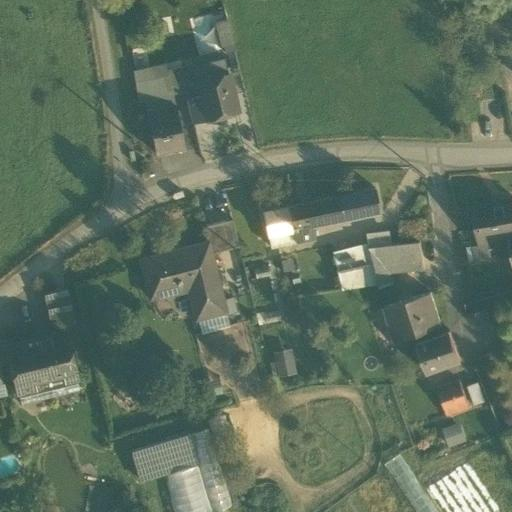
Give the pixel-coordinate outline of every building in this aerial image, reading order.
[(221,48),(233,45),(227,21),(215,23),(221,48)] [(194,67),(197,81),(228,74),(224,59),(194,67)] [(501,61),(510,110),(511,109),(511,69),(510,60),(501,61)] [(134,71),(136,84),(169,77),(168,72),(166,65),(134,71)] [(169,77),(173,96),(187,93),(181,68),(168,72),(169,77)] [(201,97),(207,119),(237,112),(228,74),(197,81),(201,97)] [(139,103),(144,102),(173,96),(169,77),(136,84),(139,103)] [(176,105),(173,96),(144,102),(146,112),(176,105)] [(187,100),(193,124),(207,120),(207,119),(201,97),(187,100)] [(156,154),(185,148),(176,105),(146,112),(156,154)] [(375,188),(337,196),(342,220),(380,212),(375,188)] [(337,196),(288,206),(293,230),(295,242),(315,238),(312,226),(342,220),(337,196)] [(503,241),(511,239),(511,198),(502,200),(503,204),(474,209),(479,239),(492,237),(493,245),(494,249),(505,247),(503,241)] [(263,211),(268,236),(293,230),(288,206),(263,211)] [(208,243),(210,254),(239,247),(238,242),(232,219),(203,226),(208,243)] [(295,242),(293,230),(268,236),(270,247),(295,242)] [(366,234),(367,246),(367,248),(390,245),(389,231),(366,234)] [(487,246),(493,245),(492,237),(479,239),(480,245),(473,247),(475,262),(489,259),(487,246)] [(367,248),(375,275),(390,273),(423,270),(420,242),(390,245),(367,248)] [(192,281),(201,317),(225,311),(222,300),(210,254),(208,243),(142,260),(150,292),(192,281)] [(375,275),(367,248),(367,246),(341,253),(351,290),(378,285),(375,275)] [(333,255),(341,292),(351,290),(341,253),(333,255)] [(398,302),(390,273),(375,275),(378,285),(384,307),(398,302)] [(51,325),(55,328),(75,323),(66,288),(43,293),(51,325)] [(394,342),(407,337),(441,325),(430,292),(398,302),(384,307),(394,342)] [(225,311),(226,315),(235,313),(231,297),(222,300),(225,311)] [(443,334),(441,325),(407,337),(410,346),(416,343),(443,334)] [(10,361),(18,392),(76,378),(64,331),(7,345),(6,346),(10,361)] [(449,332),(443,334),(416,343),(427,372),(459,361),(449,332)] [(0,339),(0,383),(3,382),(0,370),(0,363),(10,361),(6,346),(7,345),(6,338),(0,339)] [(273,349),(276,375),(294,373),(291,347),(273,349)] [(79,390),(76,378),(18,392),(21,404),(79,390)] [(437,388),(446,415),(469,407),(460,380),(437,388)] [(466,386),(473,405),(485,401),(478,381),(466,386)] [(444,445),(461,439),(455,421),(438,427),(444,445)] [(133,452),(141,479),(195,462),(187,436),(133,452)]
